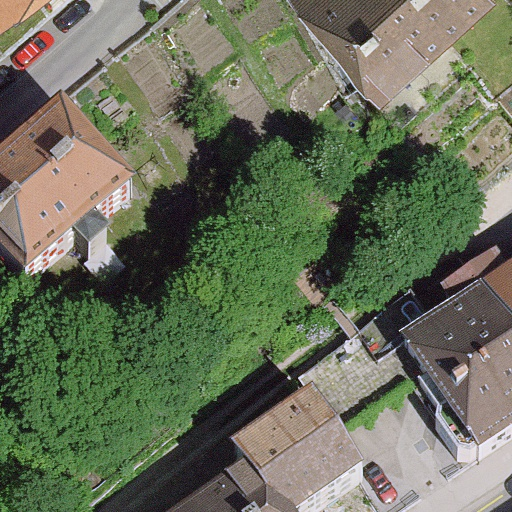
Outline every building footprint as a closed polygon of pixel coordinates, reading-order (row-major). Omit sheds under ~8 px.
[(0,0),(0,28),(38,0),(0,0)] [(479,0),(300,0),(377,88),(479,0)] [(138,189),(63,106),(0,161),(0,250),(27,281),(76,238),(91,255),(111,237),(99,223),(138,189)] [(511,265),(472,291),(511,351),(511,265)] [(426,322),(398,342),(410,360),(419,374),(426,385),(420,390),(437,416),(435,429),(458,458),(476,459),(511,436),(511,351),(472,291),(426,322)] [(380,315),(301,378),(314,398),(337,432),(419,374),(410,360),(398,342),(380,315)] [(337,432),(314,398),(237,449),(249,467),(278,511),(304,511),(323,500),(364,473),(337,432)] [(278,511),(249,467),(181,511),(278,511)]
